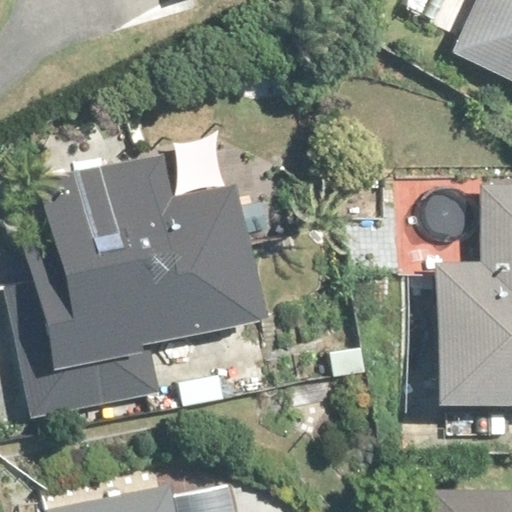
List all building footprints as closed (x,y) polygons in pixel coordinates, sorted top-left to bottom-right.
[(511,0),(470,0),(448,54),(511,80),(511,0)] [(42,185),(70,296),(45,302),(64,375),(29,384),(38,421),(163,390),(152,344),(266,315),(233,184),(172,199),(161,155),(42,185)] [(511,184),(480,184),(478,262),(473,262),(443,261),(439,398),(511,400),(511,184)] [(51,511),(231,511),(228,494),(171,504),(169,491),(51,511)] [(429,511),(511,511),(511,493),(430,494),(429,511)]
